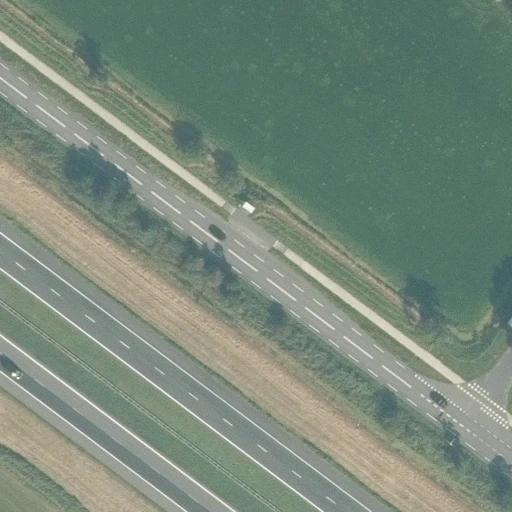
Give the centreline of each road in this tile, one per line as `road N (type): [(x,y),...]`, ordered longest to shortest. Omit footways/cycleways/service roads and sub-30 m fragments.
road 1 (tertiary): [(466,431),(0,82)]
road 2 (motorway): [(336,511),(0,259)]
road 3 (motorway): [(0,360),(201,511)]
